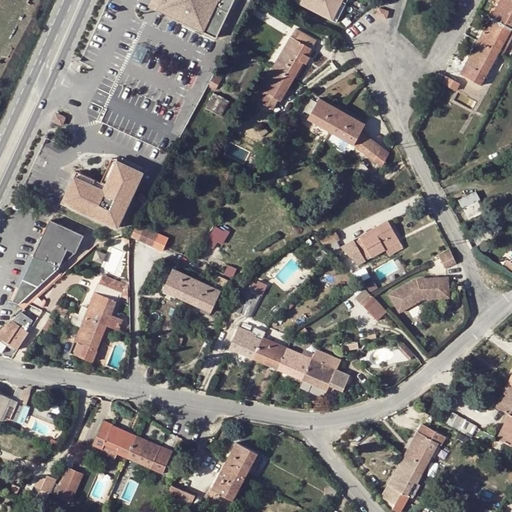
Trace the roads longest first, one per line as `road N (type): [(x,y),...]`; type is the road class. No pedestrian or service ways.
road 1 (residential): [(304,422),(0,368)]
road 2 (residential): [(398,119),(489,319)]
road 3 (residential): [(489,319),(399,398),(375,411),(304,422)]
road 4 (secondary): [(0,193),(86,0)]
road 5 (secondary): [(70,0),(0,152)]
road 6 (residential): [(398,119),(470,0)]
road 7 (residential): [(401,0),(386,66),(398,119)]
